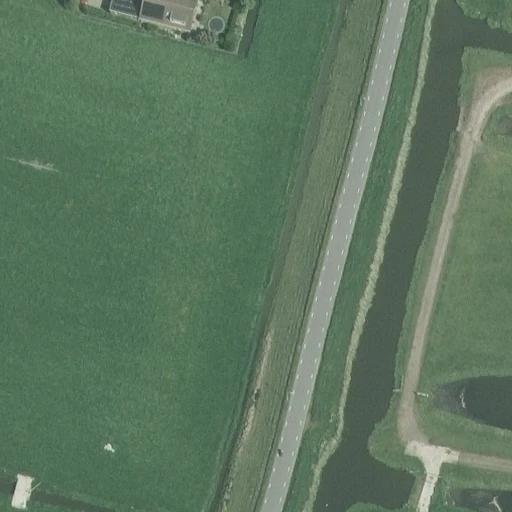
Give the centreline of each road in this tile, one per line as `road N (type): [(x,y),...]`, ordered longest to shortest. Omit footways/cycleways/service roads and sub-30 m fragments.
road 1 (tertiary): [(266,511),(397,0)]
road 2 (track): [(511,81),(481,100),(412,373),(407,424),(433,455),(511,466)]
